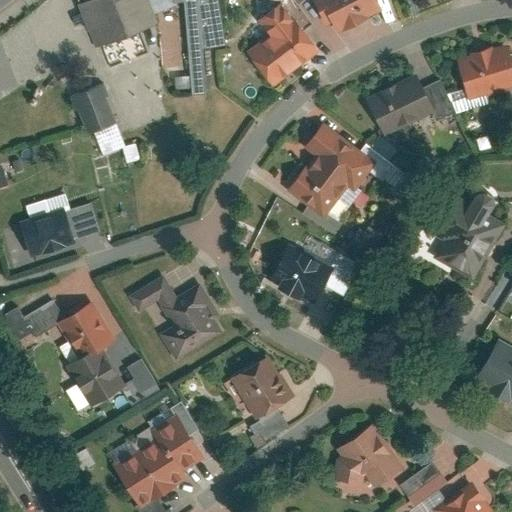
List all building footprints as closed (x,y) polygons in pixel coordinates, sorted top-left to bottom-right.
[(97,47),(156,26),(146,0),(80,0),(87,17),(97,47)] [(313,51),(277,0),(276,0),(252,18),(263,34),(244,47),(269,82),(313,51)] [(314,0),(334,34),(380,12),(373,0),(314,0)] [(511,76),(500,38),(451,53),(464,94),(511,79),(511,76)] [(416,87),(410,73),(362,93),(378,130),(426,110),(416,87)] [(188,91),(187,74),(172,75),(174,92),(188,91)] [(444,102),(434,79),(416,87),(426,110),(444,102)] [(133,142),(125,145),(100,82),(69,94),(84,134),(92,131),(101,155),(120,147),(126,162),(139,157),(133,142)] [(352,150),(311,122),(296,143),(311,154),(301,168),(294,163),(278,187),(315,213),(338,181),(351,190),(364,173),(370,163),(352,150)] [(358,141),(352,150),(370,163),(364,173),(378,182),(391,164),(358,141)] [(493,196),(473,184),(460,205),(436,190),(417,222),(436,234),(425,251),(463,274),(493,225),(480,217),(493,196)] [(22,255),(99,235),(91,201),(67,207),(64,192),(23,203),(28,220),(14,223),(22,255)] [(323,285),(342,295),(358,263),(330,249),(329,251),(312,242),(307,252),(285,240),(264,280),(312,305),(323,285)] [(158,272),(122,294),(133,313),(156,299),(169,320),(153,330),(171,359),(216,331),(207,316),(214,312),(193,278),(170,292),(158,272)] [(28,335),(51,321),(57,317),(44,296),(15,314),(28,335)] [(75,357),(109,335),(85,299),(57,317),(51,321),(75,357)] [(511,350),(497,342),(477,378),(493,387),(487,397),(511,410),(511,408),(511,350)] [(97,345),(69,363),(94,403),(122,385),(97,345)] [(255,417),(290,396),(266,355),(231,376),(255,417)] [(197,455),(172,410),(149,422),(157,436),(110,462),(135,505),(182,479),(175,467),(197,455)] [(375,421),(330,444),(354,492),(400,470),(375,421)] [(492,511),(470,481),(444,499),(436,488),(446,480),(431,460),(397,483),(413,505),(403,511),(492,511)]
